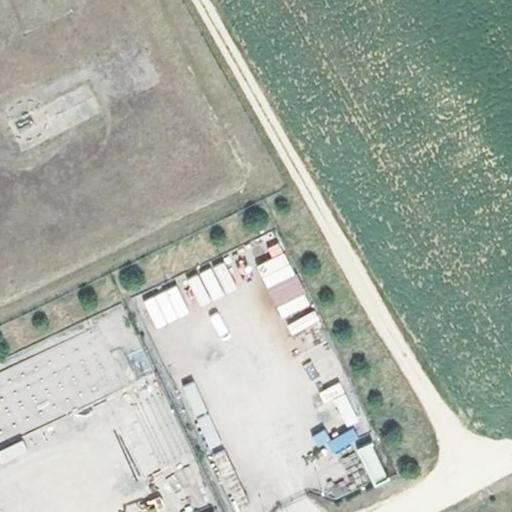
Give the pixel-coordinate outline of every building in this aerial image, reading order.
[(281,318),(309,305),(285,251),(256,265),(281,318)] [(225,263),(187,277),(198,305),(236,290),(225,263)] [(156,329),(189,313),(176,284),(143,300),(156,329)] [(294,335),(319,320),(313,310),(288,325),(294,335)] [(0,367),(0,449),(128,389),(96,322),(0,367)] [(334,453),(358,440),(352,429),(328,442),(334,453)] [(355,450),(373,485),(387,478),(370,443),(355,450)] [(220,478),(233,472),(223,449),(210,455),(220,478)]
